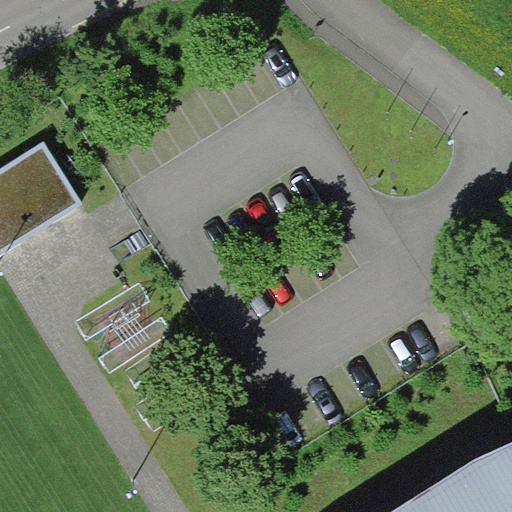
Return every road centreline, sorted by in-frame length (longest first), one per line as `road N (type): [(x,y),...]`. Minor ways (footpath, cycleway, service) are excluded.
road 1 (unknown): [(407,222),(267,326),(225,299),(169,203),(175,159),(208,165)]
road 2 (unknown): [(208,165),(259,131),(297,142),(332,179),(407,222)]
